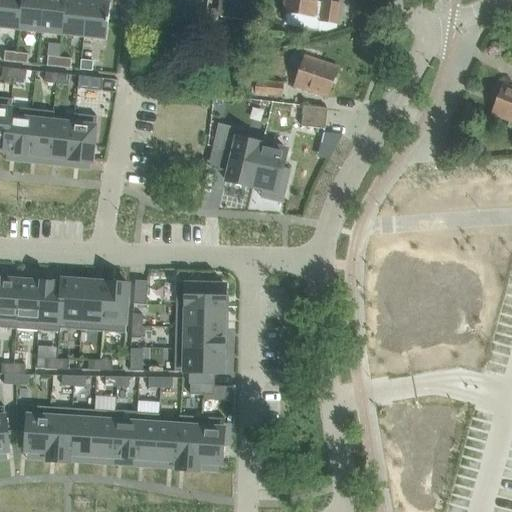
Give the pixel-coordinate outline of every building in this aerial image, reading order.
[(23,0),(1,0),(0,10),(0,28),(20,30),(23,0)] [(44,0),(23,0),(20,30),(41,33),(44,0)] [(44,0),(41,33),(63,35),(66,0),(44,0)] [(88,0),(66,0),(63,35),(84,37),(88,0)] [(93,0),(88,0),(84,37),(106,40),(108,24),(110,2),(93,0)] [(166,0),(165,9),(195,13),(194,23),(204,25),(207,9),(196,7),(197,0),(166,0)] [(247,21),(250,0),(219,0),(218,10),(207,9),(204,25),(216,26),(217,17),(247,21)] [(316,0),(285,0),(283,12),(314,17),(316,0)] [(323,1),(318,30),(327,31),(337,28),(340,3),(323,1)] [(4,61),(16,63),(17,53),(5,51),(4,61)] [(29,54),(17,53),(16,63),(28,64),(29,54)] [(47,66),(59,67),(60,57),(48,56),(47,66)] [(294,85),(329,97),(339,68),(304,56),(294,85)] [(60,57),(59,67),(71,69),(72,59),(60,57)] [(92,71),(93,61),(81,60),(80,70),(92,71)] [(14,79),(15,69),(3,67),(2,77),(14,79)] [(15,69),(14,79),(26,80),(27,70),(15,69)] [(45,82),(57,83),(58,73),(46,72),(45,82)] [(70,75),(58,73),(57,83),(69,85),(70,75)] [(102,91),(103,79),(79,76),(78,89),(102,91)] [(282,96),(283,84),(256,81),(255,93),(282,96)] [(511,88),(503,85),(492,114),(510,121),(509,125),(511,128),(511,88)] [(0,143),(6,144),(10,107),(12,107),(12,99),(0,97),(0,143)] [(304,106),(301,126),(325,129),(328,108),(304,106)] [(31,109),(12,107),(10,107),(6,144),(5,152),(27,154),(31,109)] [(27,154),(49,157),(53,117),(54,117),(54,112),(31,109),(27,154)] [(75,119),(70,159),(92,162),(93,159),(97,117),(74,114),(73,119),(75,119)] [(49,157),(70,159),(75,119),(73,119),(54,117),(53,117),(49,157)] [(226,180),(251,187),(261,144),(237,138),(240,129),(218,124),(213,147),(233,152),(226,180)] [(287,150),(261,144),(251,187),(277,193),(287,150)] [(0,278),(0,327),(16,329),(20,280),(0,278)] [(62,283),(59,328),(61,328),(81,330),(85,281),(63,279),(62,283)] [(20,280),(16,329),(38,331),(41,282),(20,280)] [(136,280),(134,304),(146,305),(148,281),(136,280)] [(85,281),(81,330),(103,331),(106,283),(85,281)] [(41,282),(38,331),(61,332),(61,328),(59,328),(62,283),(41,282)] [(106,283),(103,331),(126,333),(128,284),(106,283)] [(177,283),(176,305),(225,307),(225,285),(177,283)] [(176,305),(176,328),(224,329),(225,307),(176,305)] [(133,314),(132,326),(142,326),(143,314),(133,314)] [(132,326),(131,338),(141,338),(142,326),(132,326)] [(176,328),(175,350),(224,351),(224,329),(176,328)] [(175,350),(175,372),(189,372),(189,384),(191,384),(202,384),(215,385),(215,373),(223,373),(224,351),(175,350)] [(45,359),(45,369),(57,369),(57,359),(45,359)] [(57,359),(57,369),(69,370),(70,359),(57,359)] [(89,360),(88,370),(100,370),(101,360),(89,360)] [(101,360),(100,370),(113,371),(113,360),(101,360)] [(2,364),(1,374),(14,374),(14,364),(2,364)] [(14,364),(14,374),(26,375),(26,364),(14,364)] [(5,374),(4,384),(16,385),(17,375),(5,374)] [(17,375),(16,385),(29,385),(29,375),(17,375)] [(62,375),(62,386),(74,386),(74,376),(62,375)] [(74,376),(74,386),(86,386),(86,376),(74,376)] [(106,376),(105,387),(117,387),(118,377),(106,376)] [(118,377),(117,387),(129,387),(130,377),(118,377)] [(149,377),(149,387),(161,388),(161,378),(149,377)] [(161,378),(161,388),(173,388),(173,378),(161,378)] [(191,384),(190,395),(202,395),(202,384),(191,384)] [(202,384),(202,395),(214,395),(215,385),(202,384)] [(4,406),(0,406),(0,452),(9,452),(4,406)] [(29,406),(26,451),(47,453),(50,407),(29,406)] [(47,453),(47,461),(70,462),(71,454),(74,409),(50,407),(47,453)] [(74,409),(71,454),(92,456),(95,410),(74,409)] [(95,410),(92,456),(113,457),(115,421),(116,421),(117,411),(95,410)] [(115,421),(113,457),(134,458),(137,422),(136,422),(136,413),(117,411),(116,421),(115,421)] [(137,422),(134,458),(155,460),(158,419),(160,419),(160,414),(136,413),(136,422),(137,422)] [(177,461),(176,469),(199,471),(200,463),(203,417),(180,416),(179,420),(177,461)] [(203,417),(200,463),(222,464),(225,419),(203,417)] [(158,419),(155,460),(177,461),(179,420),(160,419),(158,419)]
